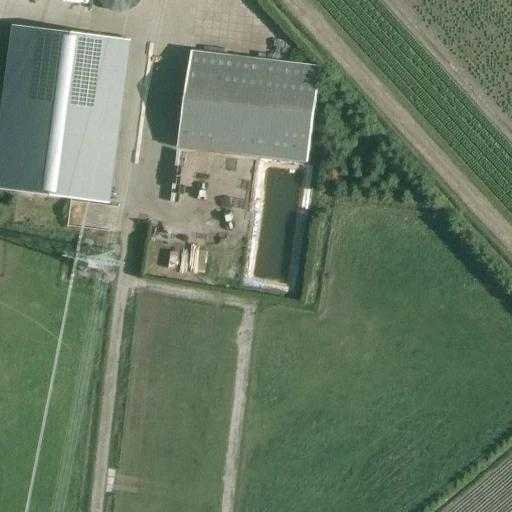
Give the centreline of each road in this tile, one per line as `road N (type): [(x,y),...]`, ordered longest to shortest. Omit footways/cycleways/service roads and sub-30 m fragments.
road 1 (track): [(511,268),(273,0)]
road 2 (track): [(129,219),(96,511)]
